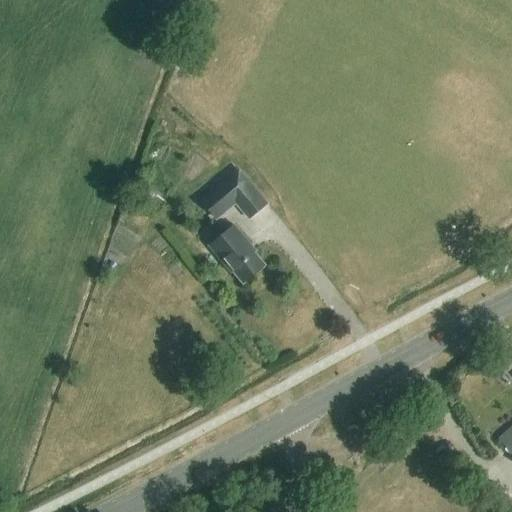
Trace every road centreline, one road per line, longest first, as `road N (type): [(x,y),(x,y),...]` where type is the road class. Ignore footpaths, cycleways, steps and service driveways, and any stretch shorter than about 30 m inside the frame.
road 1 (tertiary): [(294,416),(511,305)]
road 2 (tertiary): [(112,511),(294,416)]
